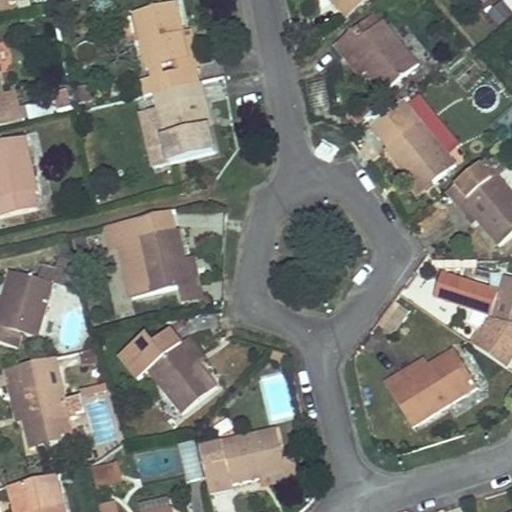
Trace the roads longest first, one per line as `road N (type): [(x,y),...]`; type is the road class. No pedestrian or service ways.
road 1 (residential): [(316,335),(349,323),(391,268),(386,239),(361,195),(337,183),(302,181)]
road 2 (residential): [(302,181),(268,208),(251,281),(263,314),(316,335)]
road 3 (residential): [(302,181),(264,0)]
road 4 (residential): [(358,506),(316,335)]
road 5 (residential): [(358,506),(511,453)]
